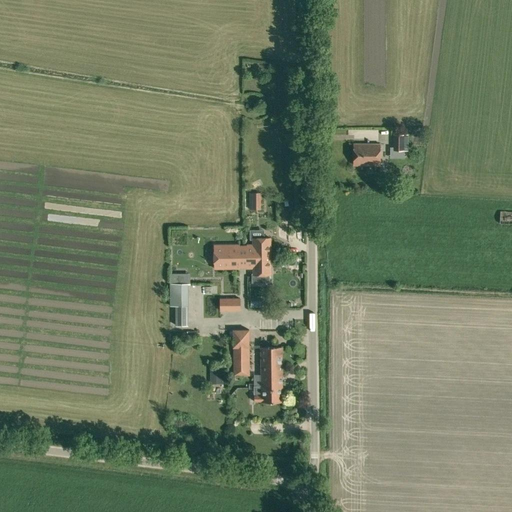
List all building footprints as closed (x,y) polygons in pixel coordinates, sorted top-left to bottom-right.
[(404,151),(408,150),(408,135),(404,135),(393,134),(393,150),(404,151)] [(354,165),(380,165),(380,144),(354,143),(354,165)] [(503,222),(511,222),(511,210),(503,210),(503,222)] [(246,257),(270,256),(269,238),(252,239),(252,245),(246,245),(246,257)] [(215,261),(214,261),(214,269),(239,269),(238,245),(213,246),(213,255),(215,255),(215,261)] [(270,256),(246,257),(246,268),(252,268),(252,275),(270,275),(270,256)] [(169,284),(170,325),(188,325),(188,284),(169,284)] [(232,329),(233,377),(250,376),(249,329),(232,329)] [(260,375),(282,375),(282,347),(260,348),(260,375)] [(261,401),(261,402),(283,402),(282,375),(260,375),(261,385),(254,386),(254,395),(254,401),(261,401)]
